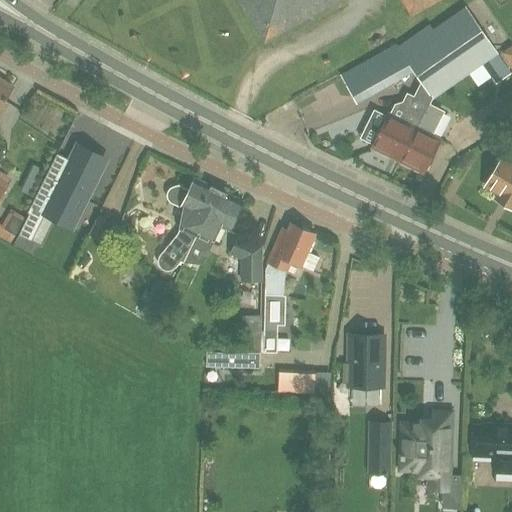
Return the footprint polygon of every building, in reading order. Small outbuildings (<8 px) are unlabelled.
[(264,40),(275,34),(270,26),(314,0),(253,0),(266,23),(257,28),(264,40)] [(400,0),(409,15),(437,0),(400,0)] [(497,53),(471,16),(465,7),(433,28),(430,24),(413,35),(397,46),(410,64),(415,71),(422,81),(416,93),(431,101),(433,97),(469,72),(481,63),(497,53)] [(497,53),(481,63),(496,84),(511,74),(497,53)] [(373,57),(341,74),(353,95),(384,78),(373,57)] [(0,106),(13,86),(0,78),(0,106)] [(511,91),(497,100),(511,124),(511,91)] [(399,160),(427,104),(429,105),(431,101),(416,93),(414,96),(407,92),(401,103),(399,108),(406,112),(402,120),(391,115),(388,113),(387,116),(375,111),(361,139),(372,145),(372,146),(399,160)] [(443,111),(429,105),(427,104),(399,160),(423,172),(440,139),(431,135),(443,111)] [(28,215),(18,234),(31,241),(44,216),(52,200),(79,214),(105,160),(77,146),(70,160),(59,182),(46,175),(26,214),(28,215)] [(511,209),(511,162),(503,158),(486,187),(499,195),(496,200),(511,209)] [(189,190),(179,185),(174,187),(170,188),(168,192),(168,195),(168,199),(171,202),(181,207),(190,211),(179,235),(162,255),(161,257),(161,259),(160,261),(161,263),(161,265),(162,266),(164,268),(166,268),(168,269),(170,269),(172,269),(173,268),(175,266),(180,260),(182,261),(220,189),(195,177),(189,190)] [(0,197),(9,184),(0,178),(0,197)] [(220,189),(182,261),(183,261),(186,255),(202,263),(208,249),(206,248),(209,243),(211,243),(220,225),(229,230),(243,200),(220,189)] [(25,217),(11,208),(2,224),(0,223),(0,236),(11,243),(25,217)] [(107,242),(114,227),(115,226),(97,218),(89,235),(106,244),(107,242)] [(264,338),(264,353),(276,353),(276,338),(277,324),(284,325),(285,296),(283,296),(285,269),(286,269),(290,260),(300,265),(311,241),(314,233),(291,223),(287,234),(281,231),(265,268),(264,338)] [(239,235),(230,253),(241,258),(241,280),(261,280),(262,246),(239,235)] [(150,292),(145,301),(139,314),(154,322),(171,286),(156,278),(150,292)] [(240,335),(240,353),(260,353),(260,335),(240,335)] [(342,383),(350,383),(350,387),(382,387),(383,335),(351,335),(350,363),(342,363),(342,383)] [(259,368),(260,353),(240,353),(226,353),(206,351),(206,367),(259,368)] [(279,373),(278,390),(291,391),(292,374),(279,373)] [(430,488),(443,489),(448,489),(449,475),(451,412),(433,412),(433,421),(422,420),(422,424),(402,423),(400,469),(420,470),(420,474),(430,475),(430,488)] [(365,461),(393,461),(394,419),(366,419),(365,461)] [(473,426),(473,427),(472,454),(496,455),(496,471),(511,471),(511,427),(511,428),(508,424),(495,424),(492,427),(473,426)]
